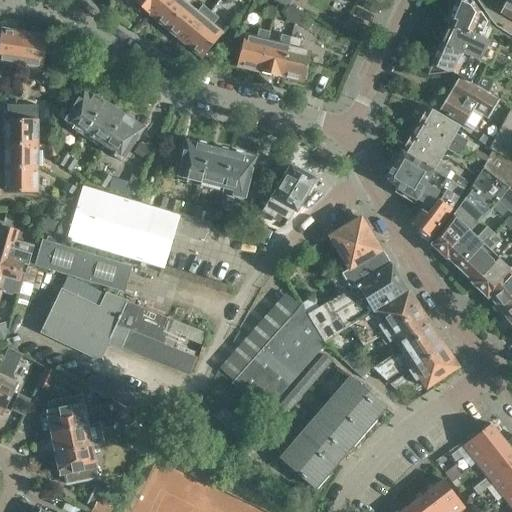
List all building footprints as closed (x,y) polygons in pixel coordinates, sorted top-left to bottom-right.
[(133,0),(150,13),(160,0),(133,0)] [(160,0),(150,13),(168,28),(189,4),(183,0),(160,0)] [(450,25),(449,28),(468,37),(469,33),(479,38),(480,37),(486,23),(470,0),(455,0),(454,2),(453,4),(453,6),(452,8),(452,10),(447,23),(450,25)] [(511,0),(507,0),(500,13),(511,19),(511,0)] [(189,4),(168,28),(185,43),(212,13),(202,5),(197,11),(189,4)] [(264,19),(273,21),(277,8),(267,5),(264,19)] [(285,22),(293,24),(296,9),(288,5),(285,22)] [(296,9),(293,24),(303,27),(306,14),(296,9)] [(212,13),(185,43),(203,58),(223,33),(213,24),(218,18),(212,13)] [(468,37),(449,28),(441,45),(485,65),(486,65),(491,54),(495,56),(500,46),(480,37),(479,38),(469,33),(468,37)] [(236,66),(260,72),(267,40),(269,31),(258,29),(256,37),(244,35),(236,66)] [(8,71),(18,73),(25,34),(2,30),(0,45),(0,61),(10,63),(8,71)] [(25,34),(18,73),(28,75),(29,67),(42,69),(47,37),(25,34)] [(278,43),(267,40),(260,72),(282,77),(291,36),(280,34),(278,43)] [(291,36),(282,77),(303,82),(310,50),(298,47),(300,38),(291,36)] [(486,65),(485,65),(441,45),(440,46),(439,48),(438,49),(437,51),(436,53),(435,55),(435,57),(435,59),(427,75),(428,76),(452,73),(460,78),(485,93),(491,81),(481,76),(486,65)] [(50,99),(62,101),(66,79),(53,77),(50,99)] [(482,116),(482,117),(488,120),(499,102),(485,93),(460,78),(449,95),(482,116)] [(11,98),(32,100),(35,83),(27,82),(26,85),(7,82),(5,94),(11,95),(11,98)] [(75,126),(86,132),(105,102),(85,90),(64,124),(73,129),(75,126)] [(472,132),(482,117),(482,116),(449,95),(439,111),(472,132)] [(32,100),(11,98),(9,109),(33,112),(35,100),(32,100)] [(86,132),(105,145),(125,115),(105,102),(86,132)] [(418,124),(463,150),(472,155),(472,154),(476,147),(455,134),(459,127),(427,108),(425,113),(424,113),(418,124)] [(511,162),(511,108),(493,142),(489,149),(492,151),(511,162)] [(125,115),(105,145),(115,151),(113,155),(123,161),(144,128),(125,115)] [(6,145),(38,145),(38,122),(6,123),(6,145)] [(463,150),(418,124),(410,138),(442,157),(446,150),(458,157),(463,150)] [(489,149),(493,142),(483,135),(478,142),(489,149)] [(46,137),(47,145),(57,144),(56,136),(46,137)] [(445,179),(446,179),(463,189),(467,183),(463,181),(464,180),(450,172),(450,171),(438,164),(442,157),(410,138),(403,148),(404,149),(401,153),(432,171),(446,179),(445,179)] [(201,182),(209,147),(186,142),(177,181),(188,183),(189,179),(201,182)] [(57,144),(47,145),(48,157),(58,156),(57,144)] [(6,145),(6,169),(38,169),(38,145),(6,145)] [(209,147),(201,182),(222,187),(231,153),(209,147)] [(489,158),(475,150),(472,154),(486,162),(489,158)] [(511,162),(492,151),(483,168),(498,180),(511,165),(511,162)] [(231,153),(222,187),(234,191),(233,195),(245,197),(254,159),(231,153)] [(432,171),(401,153),(386,178),(387,184),(403,193),(401,196),(414,203),(416,200),(430,208),(439,192),(428,186),(430,182),(427,180),(432,171)] [(65,166),(71,171),(74,168),(75,169),(80,162),(71,156),(65,166)] [(511,183),(511,165),(498,180),(508,188),(511,183)] [(263,212),(285,224),(302,196),(305,198),(307,194),(314,183),(316,182),(315,177),(312,178),(290,166),(263,212)] [(508,188),(498,180),(483,168),(470,188),(472,189),(431,245),(445,259),(470,233),(469,232),(498,203),(508,190),(509,189),(508,188)] [(38,169),(6,169),(6,192),(38,192),(38,169)] [(271,173),(258,170),(249,203),(257,205),(271,173)] [(111,178),(104,174),(98,184),(105,189),(111,178)] [(463,189),(446,179),(441,188),(443,189),(442,192),(443,193),(438,202),(437,201),(429,213),(424,214),(421,212),(412,222),(421,230),(419,234),(428,242),(451,210),(463,189)] [(161,209),(159,209),(79,184),(54,236),(163,269),(174,233),(198,241),(202,222),(198,220),(191,218),(161,209)] [(159,209),(161,209),(191,218),(195,205),(163,197),(159,209)] [(195,205),(191,218),(198,220),(202,207),(195,205)] [(508,218),(501,212),(495,218),(501,224),(508,218)] [(380,251),(378,247),(375,240),(370,234),(361,219),(329,237),(349,269),(330,281),(339,296),(340,296),(391,266),(382,250),(380,251)] [(511,221),(509,219),(503,224),(510,231),(511,228),(511,221)] [(267,244),(273,232),(253,223),(247,234),(267,244)] [(0,233),(0,266),(22,273),(24,264),(10,260),(18,232),(2,228),(0,233)] [(453,264),(460,270),(493,235),(486,228),(476,239),(470,233),(445,259),(451,264),(453,264)] [(500,241),(493,235),(460,270),(466,276),(466,279),(472,284),(497,258),(490,252),(500,241)] [(45,242),(43,241),(36,265),(123,291),(130,267),(61,246),(63,241),(47,237),(45,242)] [(477,289),(486,297),(511,271),(503,264),(497,258),(472,284),(477,289)] [(22,273),(0,266),(0,295),(2,289),(4,290),(5,293),(11,295),(13,292),(19,294),(22,282),(20,281),(22,273)] [(339,296),(307,315),(324,343),(339,334),(350,326),(372,313),(407,291),(391,266),(340,296),(339,296)] [(500,315),(511,305),(511,271),(486,297),(487,298),(489,297),(496,305),(495,308),(500,315)] [(139,333),(148,337),(155,340),(158,341),(164,343),(173,320),(129,302),(119,326),(117,324),(129,299),(106,293),(100,308),(62,290),(41,334),(100,361),(108,344),(121,349),(129,330),(139,333)] [(350,326),(353,330),(364,347),(380,337),(419,311),(415,304),(407,291),(372,313),(350,326)] [(509,321),(511,325),(511,305),(500,315),(505,321),(509,321)] [(301,306),(263,350),(231,385),(264,414),(325,345),(324,343),(307,315),(301,306)] [(393,339),(400,351),(432,330),(419,311),(380,337),(385,345),(393,339)] [(121,349),(131,353),(139,333),(129,330),(121,349)] [(409,371),(444,348),(432,330),(400,351),(372,369),(389,384),(401,377),(409,371)] [(131,353),(140,356),(148,337),(139,333),(131,353)] [(148,337),(140,356),(150,360),(158,341),(155,340),(148,337)] [(150,360),(161,365),(170,346),(164,343),(158,341),(150,360)] [(170,346),(161,365),(175,370),(183,351),(170,346)] [(0,364),(0,414),(1,415),(16,383),(13,381),(14,378),(13,374),(22,355),(15,351),(8,348),(0,364)] [(425,389),(457,368),(444,348),(409,371),(415,381),(418,378),(425,389)] [(183,351),(175,370),(186,375),(196,356),(183,351)] [(349,353),(342,361),(352,370),(359,363),(349,353)] [(324,355),(313,368),(321,374),(331,362),(324,355)] [(369,370),(359,363),(352,370),(361,379),(369,370)] [(37,386),(48,391),(57,372),(46,367),(37,386)] [(310,386),(321,374),(313,368),(302,380),(310,386)] [(84,386),(102,396),(109,384),(90,375),(84,386)] [(113,377),(109,384),(102,396),(114,401),(124,383),(113,377)] [(406,385),(401,377),(389,384),(396,391),(406,385)] [(329,403),(363,433),(364,432),(362,430),(372,419),(374,420),(385,408),(350,378),(329,403)] [(302,380),(292,392),(299,399),(310,386),(302,380)] [(114,401),(121,405),(126,407),(136,389),(124,383),(114,401)] [(126,407),(131,410),(139,414),(149,396),(136,389),(126,407)] [(288,411),(299,399),(292,392),(281,405),(288,411)] [(27,400),(16,394),(9,409),(20,415),(27,400)] [(48,411),(53,432),(87,425),(81,395),(49,402),(51,410),(48,411)] [(139,414),(152,421),(162,403),(149,396),(139,414)] [(162,403),(152,421),(166,428),(175,410),(162,403)] [(363,434),(363,433),(329,403),(280,459),(314,489),(315,488),(314,486),(324,474),(326,476),(336,464),(334,462),(340,456),(342,458),(352,446),(350,444),(361,432),(363,434)] [(126,407),(121,405),(115,416),(126,421),(131,410),(126,407)] [(223,410),(216,418),(229,429),(235,421),(223,410)] [(275,411),(264,424),(272,430),(283,418),(275,411)] [(261,443),(272,430),(264,424),(253,436),(261,443)] [(53,432),(57,453),(92,445),(87,425),(53,432)] [(463,446),(477,463),(504,442),(491,425),(463,446)] [(490,480),(511,462),(511,452),(504,442),(477,463),(488,477),(480,483),(485,489),(492,483),(490,480)] [(162,456),(175,461),(179,449),(166,444),(162,456)] [(92,445),(57,453),(62,474),(96,466),(92,445)] [(458,450),(451,455),(456,462),(463,456),(458,450)] [(197,462),(219,472),(224,462),(201,452),(197,462)] [(492,483),(503,497),(511,489),(511,462),(490,480),(492,483)] [(460,511),(465,508),(443,481),(425,494),(438,511),(460,511)] [(477,495),(485,489),(480,483),(472,489),(477,495)] [(511,508),(511,511),(511,489),(503,497),(511,508)] [(438,511),(425,494),(407,508),(410,511),(438,511)] [(91,511),(113,511),(115,509),(97,501),(91,511)]
